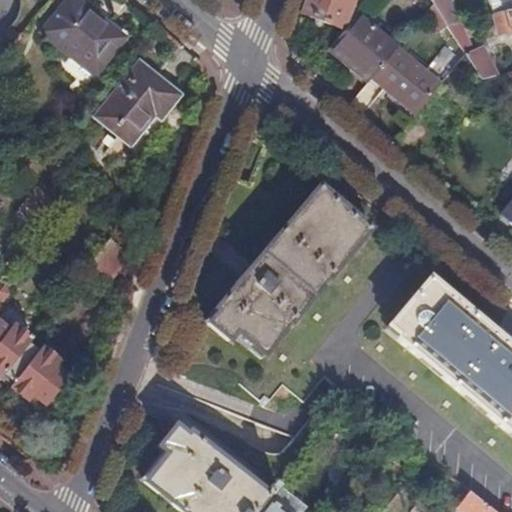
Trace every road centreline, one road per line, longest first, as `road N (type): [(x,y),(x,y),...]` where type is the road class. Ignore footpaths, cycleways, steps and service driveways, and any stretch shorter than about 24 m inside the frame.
road 1 (residential): [(250,64),(77,511)]
road 2 (residential): [(511,281),(250,64)]
